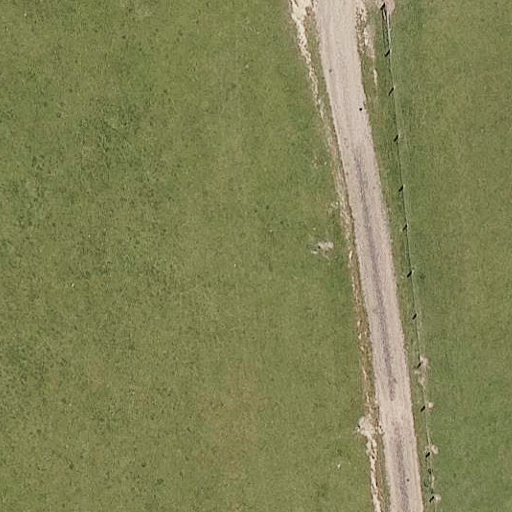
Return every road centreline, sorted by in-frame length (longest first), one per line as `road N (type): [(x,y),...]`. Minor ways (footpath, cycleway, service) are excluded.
road 1 (track): [(366,168),(411,511)]
road 2 (unclassified): [(349,0),(366,168)]
